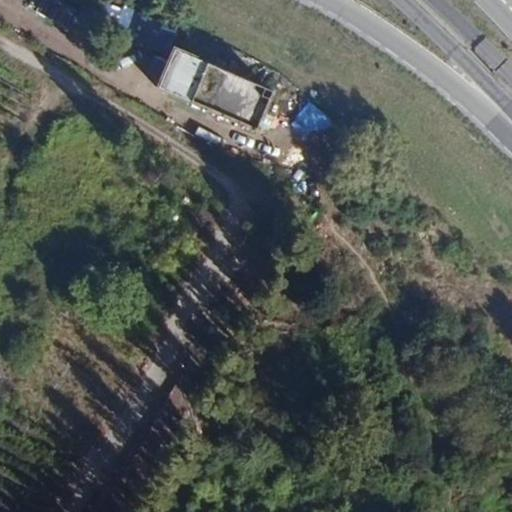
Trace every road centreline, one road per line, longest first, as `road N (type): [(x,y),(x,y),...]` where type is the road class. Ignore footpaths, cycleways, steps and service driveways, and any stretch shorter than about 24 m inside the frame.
road 1 (unknown): [(93,511),(193,327),(235,228),(229,196),(0,50)]
road 2 (primary): [(316,0),(381,36),(511,141)]
road 3 (primary): [(394,0),(511,113)]
